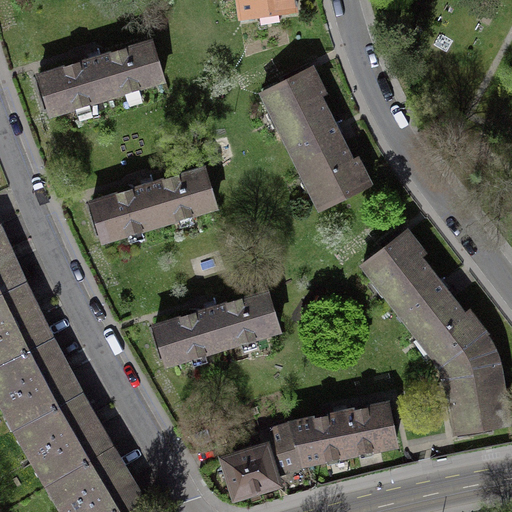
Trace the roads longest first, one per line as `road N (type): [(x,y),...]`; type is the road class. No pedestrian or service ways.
road 1 (residential): [(194,511),(59,269),(0,113)]
road 2 (residential): [(343,0),(394,130),(511,286)]
road 3 (tertiary): [(511,478),(359,511)]
